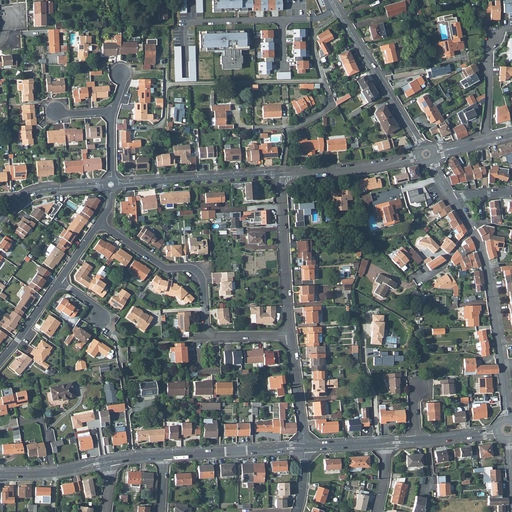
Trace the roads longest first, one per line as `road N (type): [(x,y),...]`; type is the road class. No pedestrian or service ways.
road 1 (track): [(131,128),(160,126),(170,84),(322,79)]
road 2 (tertiary): [(506,419),(486,265),(470,229)]
road 3 (residential): [(99,222),(167,269),(188,266),(203,279),(208,337)]
road 4 (residential): [(111,184),(281,173)]
road 5 (tertiary): [(421,148),(336,6)]
road 6 (residential): [(281,173),(291,336)]
road 7 (tertiary): [(305,447),(163,456)]
road 8 (residential): [(281,173),(418,156)]
road 9 (unknown): [(367,311),(362,360),(375,399),(374,444)]
road 10 (residential): [(486,139),(488,49),(493,34),(511,26)]
road 11 (residential): [(0,218),(33,191),(111,184)]
